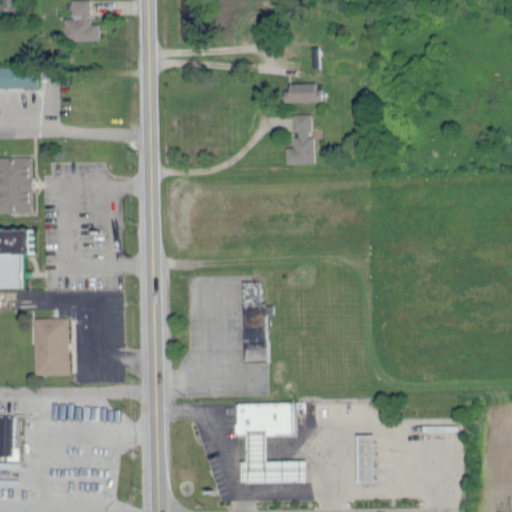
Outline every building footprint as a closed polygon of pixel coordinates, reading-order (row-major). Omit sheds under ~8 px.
[(66,40),(66,18),(73,18),(73,0),(91,0),(91,23),(99,23),(99,39),(66,40)] [(0,66),(22,66),(38,66),(38,86),(0,86),(0,66)] [(303,102),(303,100),(286,100),(286,89),(290,89),(290,82),(317,81),(317,87),(322,87),(323,99),(311,100),(311,102),(303,102)] [(287,162),(287,147),(295,147),(294,136),(300,136),(299,129),(294,129),(293,112),(312,112),(313,128),(311,128),(311,135),(314,135),(315,161),(287,162)] [(0,211),(0,155),(31,155),(32,176),(34,176),(35,190),(32,190),(33,210),(0,211)] [(24,252),(24,268),(33,268),(33,275),(24,276),(24,284),(0,284),(0,228),(31,228),(32,252),(24,252)] [(246,363),(244,281),(260,280),(261,302),(267,302),(267,305),(275,305),(275,314),(267,314),(268,362),(246,363)] [(37,374),(35,317),(69,316),(70,373),(37,374)] [(314,457),(275,458),(274,435),(301,434),(300,400),(244,402),(245,432),(254,431),(255,458),(249,459),(250,479),(315,477),(314,457)] [(16,417),(0,416),(0,456),(15,456),(16,417)]
